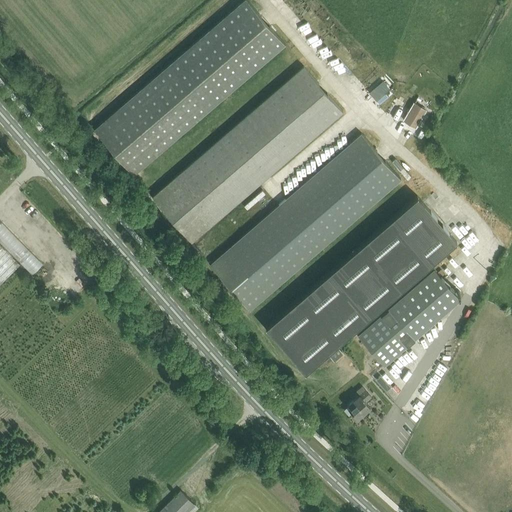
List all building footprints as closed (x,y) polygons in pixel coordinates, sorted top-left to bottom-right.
[(246,0),(243,0),(94,129),(133,175),(285,44),(246,0)] [(306,43),(311,44),(310,49),(315,50),(314,56),(324,58),(327,45),(317,43),(318,37),(308,35),(306,43)] [(191,242),(342,111),(303,66),(152,196),(191,242)] [(350,106),(285,163),(284,161),(273,171),(281,180),(299,165),(304,171),(310,165),(305,159),(334,133),(340,139),(348,132),(344,127),(358,114),(350,106)] [(395,114),(389,125),(406,135),(418,113),(412,110),(406,121),(395,114)] [(250,310),(401,179),(362,134),(211,264),(250,310)] [(321,156),(329,149),(324,144),(317,151),(321,156)] [(294,172),(287,177),(290,182),(297,177),(294,172)] [(266,183),(276,188),(281,179),(270,174),(266,183)] [(426,192),(433,202),(440,196),(433,187),(426,192)] [(305,372),(456,241),(417,196),(266,327),(305,372)] [(449,275),(469,251),(468,250),(479,238),(469,230),(460,240),(462,242),(440,267),(449,275)] [(0,283),(19,264),(0,244),(0,283)] [(460,300),(434,270),(358,336),(383,365),(384,365),(460,300)] [(409,346),(389,363),(397,372),(417,355),(409,346)] [(333,358),(341,352),(338,347),(330,353),(333,358)] [(347,406),(357,417),(369,407),(364,400),(370,395),(365,390),(360,395),(359,395),(347,406)] [(157,511),(186,511),(194,504),(180,490),(157,511)]
